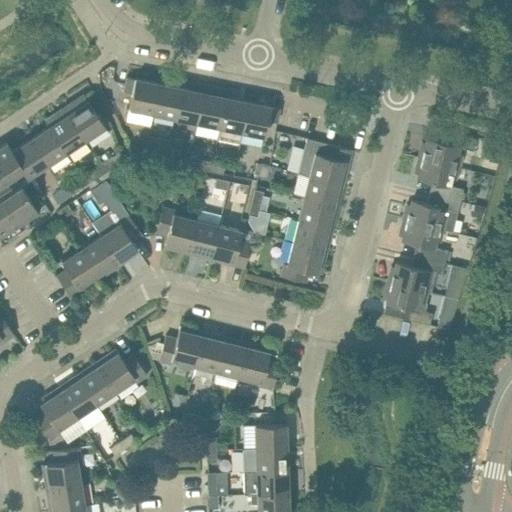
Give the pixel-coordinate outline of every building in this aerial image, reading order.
[(152,113),(158,83),(127,76),(124,91),(132,92),(129,108),(152,113)] [(197,122),(204,85),(193,82),(192,89),(181,87),(174,117),(188,120),(187,128),(196,130),(197,122)] [(174,117),(181,87),(158,83),(152,113),(174,117)] [(219,127),(225,96),(214,94),(215,87),(204,85),(197,122),(219,127)] [(84,93),(63,107),(85,140),(105,127),(99,117),(84,93)] [(239,142),(241,131),(248,101),(225,96),(219,127),(217,138),(239,142)] [(276,122),(279,108),(248,101),(241,131),(265,136),(268,120),(276,122)] [(85,140),(63,107),(45,119),(49,126),(66,152),(85,140)] [(66,152),(49,126),(30,139),(47,165),(66,152)] [(450,143),(427,137),(425,142),(421,141),(417,157),(458,167),(461,155),(457,154),(459,146),(472,150),(475,138),(452,132),(450,143)] [(343,184),(352,149),(307,138),(299,173),(309,175),(343,184)] [(47,165),(30,139),(12,150),(11,151),(22,169),(21,170),(27,178),(47,165)] [(0,183),(21,170),(22,169),(11,151),(12,150),(6,142),(0,146),(0,183)] [(165,162),(167,153),(155,151),(156,145),(146,143),(143,157),(165,162)] [(168,148),(167,153),(165,162),(178,164),(181,150),(168,148)] [(111,157),(101,164),(106,171),(116,164),(111,157)] [(458,167),(417,157),(414,172),(418,173),(416,178),(439,184),(437,195),(460,200),(463,189),(449,185),(451,178),(455,179),(458,167)] [(210,171),(212,162),(199,160),(198,168),(210,171)] [(224,165),(212,162),(210,171),(222,173),(224,165)] [(266,178),(269,165),(261,163),(257,176),(266,178)] [(87,184),(106,171),(101,164),(82,176),(87,184)] [(131,165),(121,181),(132,188),(142,172),(131,165)] [(163,173),(161,182),(173,184),(175,176),(163,173)] [(337,206),(343,184),(309,175),(303,197),(337,206)] [(68,196),(87,184),(82,176),(63,189),(68,196)] [(227,190),(228,181),(216,178),(214,187),(227,190)] [(20,185),(0,199),(0,235),(37,211),(20,185)] [(49,209),(68,196),(63,189),(44,201),(49,209)] [(254,189),(251,202),(260,204),(263,191),(254,189)] [(457,212),(460,200),(437,195),(434,205),(411,199),(410,204),(406,203),(402,219),(443,229),(452,231),(457,212)] [(332,228),(337,206),(303,197),(298,220),(332,228)] [(257,216),(260,204),(251,202),(248,214),(257,216)] [(61,218),(72,211),(67,204),(56,211),(61,218)] [(475,204),(472,216),(480,218),(483,206),(475,204)] [(187,253),(196,219),(174,213),(175,209),(163,206),(156,231),(167,234),(164,247),(187,253)] [(198,210),(196,219),(187,253),(209,258),(218,225),(220,216),(198,210)] [(142,234),(131,217),(128,212),(117,219),(119,223),(100,235),(119,265),(139,252),(132,240),(142,234)] [(443,229),(402,219),(398,234),(402,235),(401,240),(424,246),(421,257),(444,262),(447,251),(434,247),(436,240),(439,241),(443,229)] [(326,250),(332,228),(298,220),(292,242),(326,250)] [(244,267),(250,242),(239,239),(241,231),(218,225),(209,258),(244,267)] [(100,277),(119,265),(100,235),(81,248),(100,277)] [(321,273),(326,250),(292,242),(287,264),(283,263),(280,275),(305,281),(308,270),(321,273)] [(70,297),(100,277),(81,248),(61,261),(66,269),(56,275),(70,297)] [(442,274),(444,262),(421,257),(419,267),(396,261),(394,266),(390,265),(386,281),(427,291),(430,279),(426,278),(428,271),(442,274)] [(467,268),(451,264),(448,276),(464,280),(467,268)] [(427,291),(386,281),(383,297),(386,298),(385,302),(408,308),(406,319),(429,324),(432,313),(418,310),(420,302),(424,303),(427,291)] [(0,342),(14,334),(0,313),(0,342)] [(439,313),(435,326),(440,327),(447,329),(451,316),(439,313)] [(194,365),(203,331),(179,325),(176,338),(165,335),(158,360),(171,363),(172,360),(194,365)] [(216,371),(225,336),(203,331),(194,365),(216,371)] [(239,376),(247,342),(225,336),(216,371),(239,376)] [(239,376),(235,388),(266,396),(268,387),(272,388),(278,363),(267,360),(270,348),(247,342),(239,376)] [(115,348),(95,362),(115,391),(134,379),(136,382),(147,375),(144,369),(133,353),(123,359),(115,348)] [(115,391),(95,362),(76,374),(96,404),(115,391)] [(96,404),(76,374),(57,387),(77,416),(96,404)] [(77,416),(57,387),(38,400),(45,411),(35,417),(49,439),(60,432),(58,429),(77,416)] [(193,423),(195,414),(183,411),(180,420),(193,423)] [(207,417),(195,414),(193,423),(205,426),(207,417)] [(286,423),(266,424),(254,425),(255,448),(286,447),(286,423)] [(130,433),(120,440),(125,448),(136,441),(130,433)] [(206,437),(206,450),(216,449),(215,436),(206,437)] [(125,448),(120,440),(109,447),(114,455),(125,448)] [(78,446),(72,447),(53,450),(55,462),(41,464),(45,488),(80,482),(76,460),(80,459),(78,446)] [(287,470),(286,447),(255,448),(256,471),(287,470)] [(216,462),(216,449),(206,450),(207,462),(216,462)] [(288,493),(287,470),(256,471),(243,471),(243,494),(250,494),(257,494),(288,493)] [(84,505),(80,482),(45,488),(49,510),(84,505)] [(217,482),(207,482),(208,495),(217,495),(217,482)] [(128,493),(121,483),(113,488),(120,499),(128,493)] [(135,504),(128,493),(120,499),(127,509),(135,504)] [(288,511),(288,493),(257,494),(250,494),(250,504),(257,504),(257,511),(288,511)] [(217,507),(217,495),(208,495),(208,508),(217,507)]
